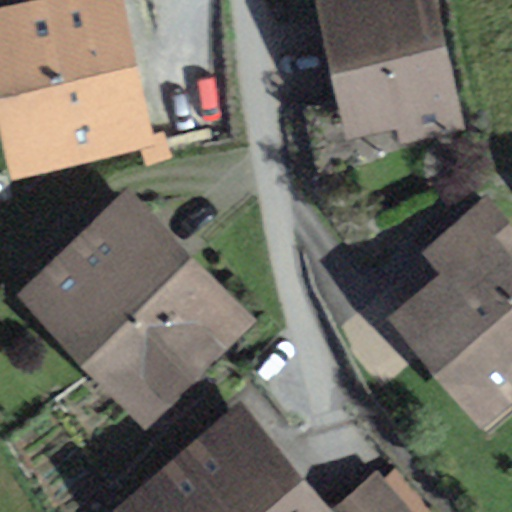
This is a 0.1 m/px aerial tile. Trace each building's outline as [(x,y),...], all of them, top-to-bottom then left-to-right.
[(132,127),(105,0),(87,0),(1,19),(29,149),(132,127)] [(375,161),(364,109),(439,92),(419,0),(387,0),(341,10),(361,104),(310,114),(323,172),(375,161)] [(415,309),(485,394),(511,371),(511,285),(494,264),(511,249),(511,238),(485,206),(439,244),(461,271),(415,309)] [(127,210),(47,286),(147,392),(227,315),(127,210)] [(147,502),(154,511),(310,511),(239,425),(147,502)] [(403,511),(378,482),(342,511),(403,511)]
